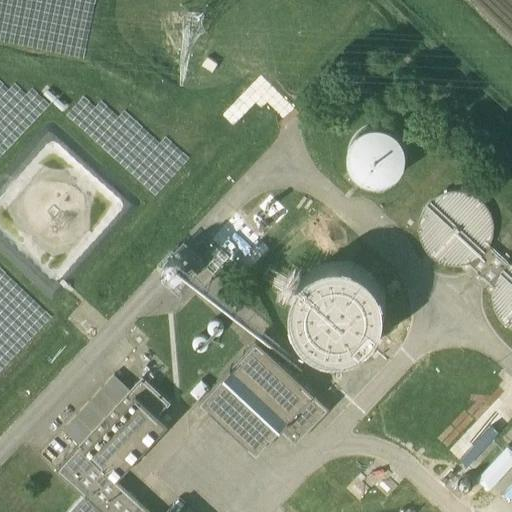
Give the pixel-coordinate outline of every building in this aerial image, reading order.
[(386,126),(380,124),(375,124),(370,125),(364,127),(360,130),(355,134),(352,138),(350,143),(348,148),(347,154),(348,159),(349,165),(352,170),(355,174),(359,178),(364,181),(369,183),(374,184),(380,184),(385,183),(390,181),(395,178),(399,175),(403,170),(405,165),(407,160),(407,155),(407,149),(405,144),(403,139),(400,134),(396,131),(391,128),(386,126)] [(511,262),(509,265),(489,246),(491,242),(492,238),(493,234),(494,229),(494,225),(493,221),(492,216),(491,212),(489,209),(486,205),(483,202),(480,199),(477,196),(473,194),(469,192),(465,191),(461,190),(456,190),(452,190),(448,191),(443,192),(439,194),(436,196),(432,199),(429,202),(426,205),(424,209),(422,213),(420,217),(419,221),(419,225),(419,230),(419,234),(420,238),(422,242),(424,246),(426,250),(429,253),(432,256),(436,259),(439,261),(443,263),(448,264),(452,265),(456,265),(461,265),(465,264),(469,263),(493,285),(492,290),(492,294),(492,298),(492,303),(493,307),(495,311),(497,315),(499,318),(502,322),(505,325),(509,327),(511,329),(511,262)] [(165,262),(164,265),(165,267),(166,270),(167,272),(170,274),(172,275),(175,275),(178,275),(180,274),(182,272),(184,270),(185,267),(185,265),(185,262),(184,259),(182,257),(180,256),(177,255),(175,254),(172,255),(170,256),(167,257),(166,260),(165,262)] [(291,314),(292,319),(291,319),(294,329),(295,328),(298,334),(301,339),(305,343),(310,347),(315,351),(321,353),(327,355),(333,356),(339,357),(345,356),(351,355),(357,353),(363,350),(368,346),(372,342),(376,337),(378,338),(381,335),(379,334),(382,328),(384,323),(385,317),(386,311),(385,305),(385,299),(386,299),(383,290),(382,291),(380,286),(377,282),(374,278),(371,275),(367,272),(363,269),(358,267),(354,265),(354,264),(345,261),(345,263),(339,262),(333,262),(328,263),(322,265),(317,267),(312,270),(308,273),(304,277),(300,282),(297,286),(295,291),(293,297),(292,302),(291,308),(291,314)] [(208,325),(208,327),(208,329),(209,331),(210,333),(212,334),(214,335),(216,335),(218,335),(220,334),(222,333),(223,331),(224,329),(224,327),(224,325),(223,323),(222,321),(220,320),(218,319),(216,319),(214,319),(212,320),(210,321),(209,323),(208,325)] [(193,341),(193,343),(193,345),(194,347),(195,349),(197,350),(199,351),(201,351),(203,351),(205,350),(207,349),(208,347),(209,345),(209,343),(209,341),(208,339),(207,337),(205,336),(203,335),(201,335),(199,335),(197,336),(195,337),(194,339),(193,341)] [(203,382),(192,394),(257,454),(280,429),(281,429),(296,443),(330,407),(256,339),(232,365),(231,365),(222,374),(223,375),(210,389),(203,382)] [(143,375),(56,468),(68,479),(84,494),(66,511),(169,511),(166,510),(163,511),(152,511),(117,479),(169,423),(159,414),(171,402),(143,375)] [(511,449),(508,445),(477,478),(489,489),(511,465),(511,449)] [(458,480),(457,483),(458,484),(458,486),(459,488),(461,489),(463,490),(465,491),(467,491),(469,490),(470,489),(472,488),(473,486),(473,484),(474,482),(473,480),(472,478),(471,477),(469,476),(467,475),(465,475),(462,475),(460,476),(459,478),(458,480)]
